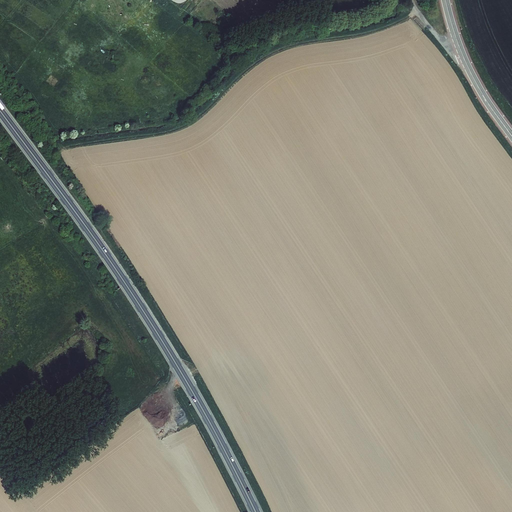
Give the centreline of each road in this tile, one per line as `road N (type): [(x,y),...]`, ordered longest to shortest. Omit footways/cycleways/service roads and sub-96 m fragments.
road 1 (trunk): [(0,111),(158,334),(255,511)]
road 2 (secondary): [(511,136),(463,58),(445,0)]
